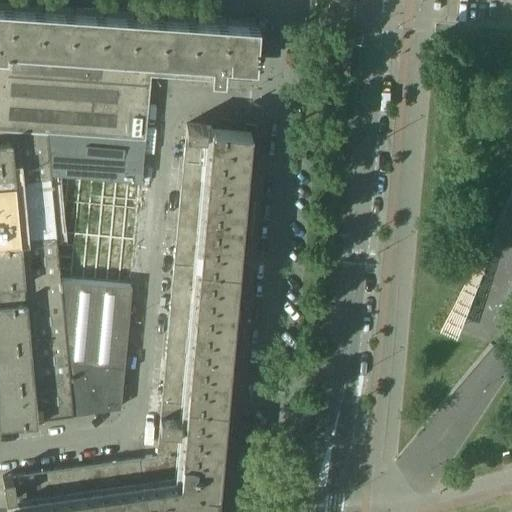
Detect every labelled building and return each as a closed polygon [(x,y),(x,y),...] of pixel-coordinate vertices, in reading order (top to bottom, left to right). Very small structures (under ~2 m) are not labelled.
[(0,6),(0,127),(45,131),(143,138),(149,72),(209,76),(209,77),(251,80),(252,59),(259,60),(261,25),(236,23),(237,23),(214,21),(0,6)] [(214,511),(227,373),(249,129),(185,123),(156,454),(1,476),(6,511),(214,511)] [(0,182),(49,178),(49,175),(45,131),(0,127),(0,182)] [(143,138),(45,131),(49,175),(139,183),(143,138)] [(49,178),(0,182),(0,239),(55,235),(49,178)] [(59,279),(55,235),(0,240),(0,423),(36,420),(35,418),(71,413),(67,364),(59,279)] [(130,285),(59,279),(67,364),(123,369),(130,285)] [(123,369),(67,364),(71,413),(120,406),(123,369)] [(502,455),(504,464),(511,461),(511,460),(510,453),(502,455)]
